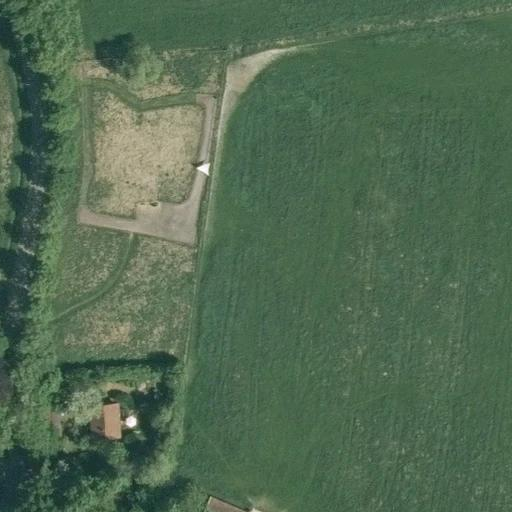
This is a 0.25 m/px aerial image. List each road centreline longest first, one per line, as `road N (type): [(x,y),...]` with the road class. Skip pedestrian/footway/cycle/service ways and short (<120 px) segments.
road 1 (unclassified): [(1,511),(17,471),(11,364),(41,147),(33,69),(12,0)]
road 2 (track): [(9,502),(155,503),(171,511)]
